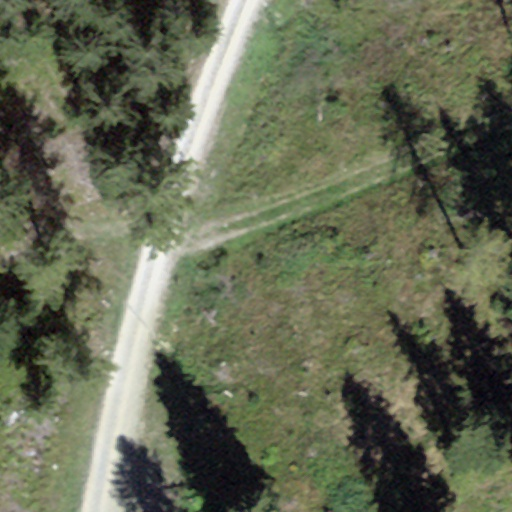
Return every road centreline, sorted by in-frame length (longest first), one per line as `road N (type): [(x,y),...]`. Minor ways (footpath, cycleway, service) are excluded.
road 1 (track): [(101,511),(139,265),(165,179),(252,0)]
road 2 (track): [(511,111),(139,265)]
